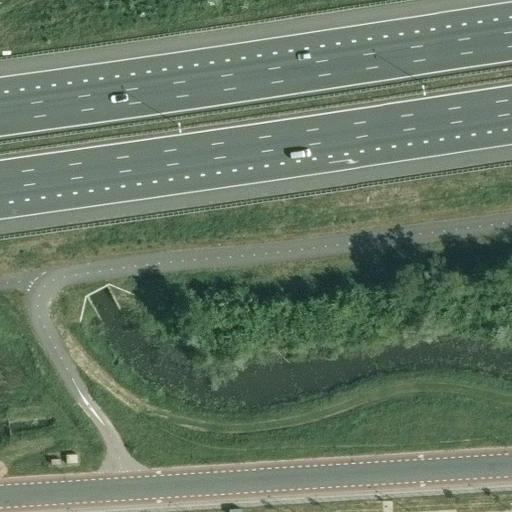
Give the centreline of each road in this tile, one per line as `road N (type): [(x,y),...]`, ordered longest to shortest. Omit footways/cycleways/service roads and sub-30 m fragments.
road 1 (motorway): [(511,38),(0,114)]
road 2 (motorway): [(0,180),(511,108)]
road 3 (unclassified): [(49,279),(511,223)]
road 4 (unclassified): [(118,491),(511,468)]
road 5 (unclassified): [(118,491),(113,440),(36,310),(49,279)]
